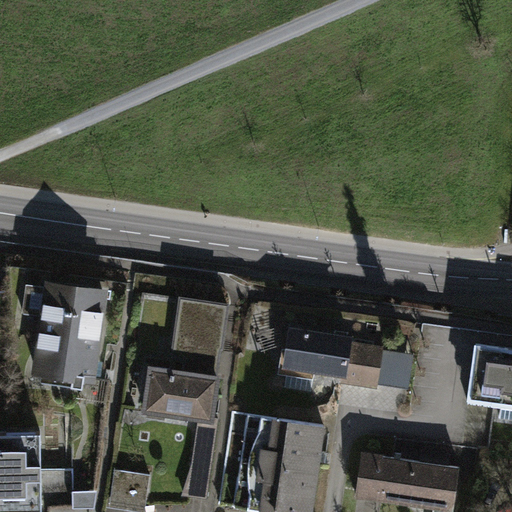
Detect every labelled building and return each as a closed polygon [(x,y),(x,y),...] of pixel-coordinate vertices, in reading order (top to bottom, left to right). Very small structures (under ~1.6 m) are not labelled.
[(111,291),(49,282),(36,379),(97,388),(111,291)] [(145,415),(213,425),(231,309),(180,303),(170,368),(152,365),(145,415)] [(385,345),(294,333),(288,377),(380,389),(385,345)] [(511,344),(481,341),(474,404),(511,408),(511,344)] [(250,511),(316,511),(328,425),(234,413),(221,508),(250,511)] [(216,429),(197,428),(194,469),(180,495),(204,497),(216,429)] [(0,508),(42,508),(40,430),(0,431),(0,508)] [(452,511),(461,454),(365,439),(356,498),(451,511),(452,511)] [(144,511),(150,476),(116,471),(110,502),(107,503),(106,511),(144,511)] [(74,494),(74,508),(96,508),(96,494),(74,494)] [(152,511),(188,511),(189,507),(154,502),(152,511)]
